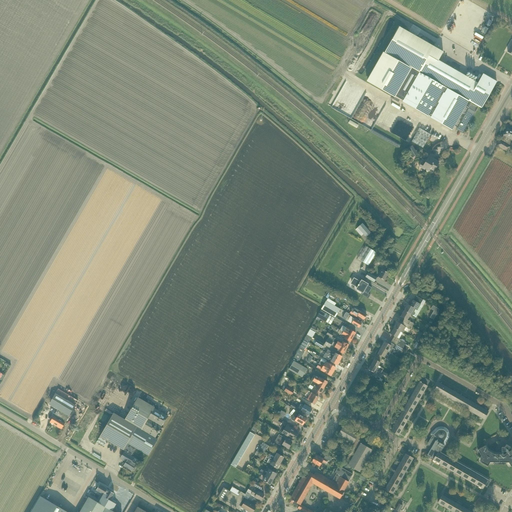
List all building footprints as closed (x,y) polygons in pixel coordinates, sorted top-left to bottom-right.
[(478,106),(481,108),(496,82),(483,74),(478,83),(438,60),(443,52),(399,27),(384,53),(383,52),(367,81),(395,97),(395,96),(403,101),(402,102),(403,102),(402,105),(410,110),(412,107),(428,116),(428,115),(431,117),(430,118),(452,130),(454,126),(457,128),(457,129),(463,133),(475,111),(478,106)] [(419,128),(412,141),(423,148),(431,135),(419,128)] [(511,131),(507,128),(503,135),(501,140),(500,139),(496,145),(508,153),(511,146),(510,145),(511,141),(511,131)] [(408,148),(406,150),(407,151),(409,154),(415,150),(414,148),(412,146),(408,148)] [(422,169),(422,168),(428,171),(430,168),(434,171),(439,162),(436,161),(437,160),(433,158),(434,156),(430,154),(426,162),(424,161),(423,163),(421,162),(419,167),(420,168),(420,167),(421,168),(422,169)] [(362,223),(358,227),(366,237),(370,233),(362,223)] [(369,265),(377,253),(365,245),(357,259),(369,265)] [(386,271),(388,267),(385,265),(383,269),(378,277),(384,280),(388,273),(386,271)] [(374,282),(377,277),(368,272),(365,277),(374,282)] [(365,281),(360,278),(358,281),(354,279),(351,283),(357,287),(356,289),(362,292),(361,294),(362,295),(368,298),(370,295),(368,294),(372,288),(367,285),(367,284),(365,282),(365,281)] [(350,296),(348,299),(361,307),(363,304),(369,307),(372,301),(362,295),(359,301),(350,296)] [(407,304),(404,310),(410,314),(412,315),(414,315),(415,313),(414,311),(413,310),(414,308),(417,310),(418,307),(419,307),(420,304),(423,300),(416,296),(413,300),(412,300),(409,305),(407,304)] [(335,305),(327,301),(326,301),(321,309),(335,317),(340,309),(335,305)] [(360,311),(358,309),(354,307),(350,313),(356,317),(357,315),(364,320),(366,315),(360,311)] [(330,324),(335,317),(321,309),(317,317),(326,322),(330,324)] [(404,310),(400,316),(404,318),(403,321),(412,327),(414,324),(410,321),(407,320),(410,314),(404,310)] [(349,315),(346,320),(351,324),(352,324),(352,323),(355,325),(359,327),(362,322),(355,318),(349,315)] [(397,322),(394,328),(400,331),(402,333),(406,327),(410,330),(412,327),(403,321),(401,324),(397,322)] [(353,337),(356,333),(346,327),(343,331),(353,337)] [(394,328),(390,334),(394,336),(392,339),(393,339),(391,342),(396,344),(403,348),(406,350),(407,351),(410,346),(409,346),(405,344),(406,343),(399,338),(402,333),(400,331),(394,328)] [(353,337),(343,331),(340,329),(338,332),(342,335),(342,334),(345,336),(344,338),(350,342),(353,337)] [(307,335),(304,340),(308,342),(309,343),(312,338),(307,335)] [(333,341),(328,338),(324,344),(324,345),(330,348),(331,345),(333,341)] [(346,349),(349,345),(342,341),(341,343),(338,341),(338,340),(335,338),(333,341),(346,349)] [(324,345),(324,344),(317,340),(314,344),(322,348),(324,345)] [(346,349),(333,341),(331,345),(334,347),(338,349),(337,350),(343,354),(346,349)] [(385,342),(381,348),(387,351),(392,354),(394,349),(392,348),(394,345),(390,342),(389,344),(385,342)] [(305,351),(304,350),(305,348),(301,346),(297,352),(303,355),(305,351)] [(387,351),(381,348),(377,354),(384,357),(387,351)] [(342,357),(335,353),(334,353),(328,349),(326,353),(327,354),(339,361),(342,357)] [(299,360),(303,355),(297,352),(294,357),(299,360)] [(324,355),(328,357),(327,359),(337,365),(339,361),(327,354),(326,353),(325,352),(324,355)] [(384,369),(378,365),(380,362),(375,359),(371,364),(383,371),(384,369)] [(296,373),(302,377),(307,368),(294,361),(289,369),(296,373)] [(333,372),(336,367),(329,364),(329,363),(326,361),(325,363),(321,361),(319,364),(333,372)] [(331,376),(333,372),(319,364),(317,367),(321,370),(331,376)] [(383,371),(371,364),(368,369),(377,374),(379,371),(381,373),(383,371)] [(311,380),(313,381),(324,387),(327,382),(322,378),(322,379),(319,377),(319,378),(314,375),(311,380)] [(419,382),(427,386),(430,381),(422,376),(419,382)] [(321,393),(324,387),(313,381),(310,385),(313,387),(315,385),(317,386),(315,389),(321,393)] [(294,391),(288,387),(287,386),(284,391),(292,395),(294,391)] [(313,394),(314,394),(311,392),(307,400),(309,401),(314,404),(318,397),(313,394)] [(61,429),(76,405),(56,393),(49,404),(58,410),(50,422),(58,427),(61,429)] [(159,429),(167,415),(137,398),(125,419),(114,413),(100,436),(132,455),(134,451),(136,448),(141,450),(148,454),(157,438),(158,439),(162,431),(159,429)] [(312,409),(304,404),(303,405),(301,404),(299,408),(301,409),(301,410),(308,415),(312,409)] [(293,416),(291,419),(295,421),(296,420),(303,424),(306,419),(298,414),(295,413),(293,416)] [(93,425),(95,419),(88,416),(85,422),(93,425)] [(275,416),(272,420),(280,425),(283,421),(275,416)] [(401,432),(403,428),(395,424),(393,427),(401,432)] [(293,429),(288,426),(286,425),(282,432),(288,436),(288,435),(294,439),(298,433),(293,430),(293,429)] [(371,455),(378,445),(358,433),(344,425),(337,436),(354,446),(345,462),(349,464),(348,465),(359,471),(369,454),(371,455)] [(438,451),(440,452),(448,439),(449,438),(449,437),(449,436),(449,435),(449,434),(449,432),(449,431),(448,430),(447,430),(447,429),(446,428),(445,427),(444,427),(443,427),(442,426),(441,426),(440,426),(439,427),(438,427),(437,428),(436,428),(435,429),(433,431),(431,433),(431,434),(431,435),(432,436),(428,443),(427,443),(427,444),(427,445),(428,445),(428,446),(429,446),(431,447),(429,452),(427,455),(433,459),(438,451)] [(399,435),(401,432),(393,427),(391,431),(399,435)] [(288,448),(289,448),(292,442),(288,440),(288,439),(286,438),(279,435),(275,442),(284,447),(284,446),(288,448)] [(507,442),(505,445),(504,446),(504,447),(501,447),(501,450),(505,450),(506,453),(504,454),(494,454),(487,450),(485,445),(478,449),(482,458),(480,462),(487,466),(490,462),(508,462),(510,466),(511,465),(511,445),(507,443),(507,442)] [(124,451),(121,457),(127,460),(124,466),(132,470),(133,469),(134,470),(135,470),(136,468),(136,467),(135,466),(136,464),(138,460),(134,458),(134,457),(131,455),(124,451)] [(441,453),(440,452),(438,451),(433,459),(433,460),(436,462),(441,453)] [(269,456),(280,463),(284,457),(277,453),(274,456),(270,454),(269,456)] [(445,455),(444,454),(441,453),(436,462),(440,464),(445,455)] [(319,456),(315,454),(312,461),(319,466),(322,461),(325,463),(326,461),(327,460),(330,461),(331,459),(326,456),(324,458),(319,456)] [(448,457),(447,456),(445,455),(440,464),(443,466),(448,457)] [(277,468),(280,463),(269,456),(268,458),(269,459),(267,462),(270,464),(277,468)] [(447,468),(452,459),(448,457),(443,466),(447,468)] [(450,470),(456,461),(452,459),(447,468),(450,470)] [(454,472),(459,463),(456,461),(450,470),(454,472)] [(457,474),(463,465),(459,463),(454,472),(457,474)] [(461,476),(466,467),(463,465),(457,474),(461,476)] [(298,508),(305,511),(312,511),(313,511),(300,504),(312,483),(339,499),(345,489),(344,489),(348,482),(352,474),(338,466),(334,472),(336,473),(332,481),(315,472),(314,474),(310,472),(306,477),(303,475),(288,501),(292,503),(298,506),(298,508)] [(464,478),(470,469),(466,467),(461,476),(464,478)] [(260,471),(273,479),(276,473),(269,469),(267,472),(261,469),(260,471)] [(468,480),(473,471),(470,469),(464,478),(468,480)] [(270,484),(273,479),(260,471),(259,473),(264,476),(262,480),(270,484)] [(471,482),(477,473),(473,471),(468,480),(471,482)] [(475,484),(480,475),(477,473),(471,482),(475,484)] [(479,486),(484,477),(480,475),(475,484),(479,486)] [(482,488),(487,479),(484,477),(479,486),(482,488)] [(264,495),(261,493),(262,490),(261,489),(263,486),(256,482),(254,485),(256,487),(255,489),(254,489),(251,494),(255,497),(254,498),(259,502),(260,500),(261,500),(264,495)] [(394,490),(397,487),(389,482),(387,486),(394,490)] [(100,484),(96,490),(103,494),(102,496),(109,500),(110,500),(114,492),(104,486),(100,484)] [(252,511),(256,506),(245,500),(243,499),(246,494),(232,487),(230,491),(224,487),(218,496),(237,508),(239,505),(241,506),(241,507),(249,511),(252,511)] [(67,511),(41,497),(40,496),(30,511),(67,511)] [(115,511),(111,510),(98,502),(89,496),(79,511),(115,511)] [(115,503),(110,500),(109,500),(102,496),(98,502),(111,510),(115,503)]
